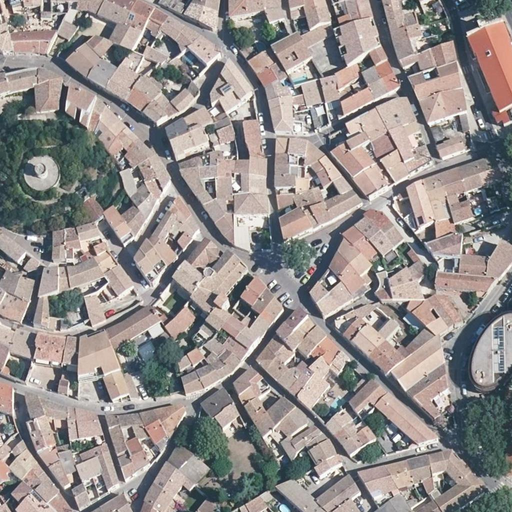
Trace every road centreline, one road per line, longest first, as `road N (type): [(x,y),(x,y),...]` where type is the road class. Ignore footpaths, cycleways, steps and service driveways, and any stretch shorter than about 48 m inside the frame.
road 1 (residential): [(249,363),(350,466),(451,446)]
road 2 (residential): [(469,462),(458,358),(511,283)]
road 3 (residential): [(451,446),(320,324)]
road 4 (residential): [(0,59),(59,69),(153,137)]
road 5 (residential): [(446,0),(494,149)]
road 6 (residential): [(20,387),(29,449),(75,511)]
road 7 (residential): [(150,300),(86,334),(26,329)]
road 8 (residential): [(269,138),(274,270)]
